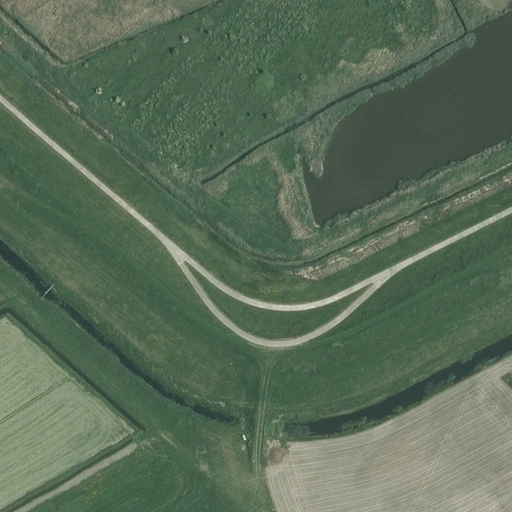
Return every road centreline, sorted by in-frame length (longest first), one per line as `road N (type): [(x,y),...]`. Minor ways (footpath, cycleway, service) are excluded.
road 1 (track): [(0,143),(192,314),(268,351),(340,337),(511,248)]
road 2 (track): [(259,483),(269,343)]
